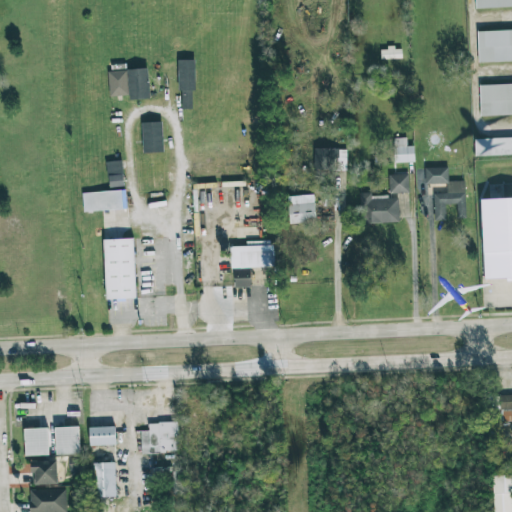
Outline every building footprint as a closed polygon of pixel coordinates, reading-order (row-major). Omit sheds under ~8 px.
[(511,0),(475,0),(475,8),(511,6),(511,0)] [(511,60),(511,29),(477,31),(478,62),(511,60)] [(381,49),(381,59),(401,58),(401,48),(381,49)] [(179,60),(180,109),(194,109),(194,60),(179,60)] [(108,71),(109,97),(129,96),(129,100),(150,99),(148,69),(108,71)] [(511,83),(479,84),(480,116),(511,114),(511,83)] [(142,123),(143,154),(163,153),(162,122),(142,123)] [(511,154),(511,137),(474,138),(475,156),(511,154)] [(393,163),(414,162),(414,146),(407,146),(406,138),(392,138),(393,163)] [(314,149),(313,172),(346,173),(347,149),(314,149)] [(107,162),(108,187),(123,187),(123,161),(107,162)] [(465,181),(448,182),(448,168),(425,168),(425,184),(447,184),(447,194),(434,194),(435,221),(446,221),(445,205),(456,205),(456,219),(466,219),(465,181)] [(409,174),(389,175),(390,194),(409,193),(409,174)] [(83,211),(126,210),(126,191),(83,193),(83,211)] [(371,193),(360,193),(360,223),(399,223),(398,197),(371,198),(371,193)] [(287,197),(290,224),(317,221),(313,194),(287,197)] [(511,278),(511,198),(481,200),(484,279),(511,278)] [(136,299),(134,239),(104,240),(106,300),(136,299)] [(231,268),(273,267),(272,241),(246,242),(246,246),(230,247),(231,268)] [(251,287),(251,269),(234,269),(234,288),(251,287)] [(511,421),(511,395),(500,396),(500,422),(511,421)] [(177,422),(148,423),(148,431),(141,431),(141,454),(178,453),(177,422)] [(55,428),(56,455),(80,454),(79,427),(55,428)] [(89,428),(89,446),(115,445),(115,427),(89,428)] [(25,456),(49,455),(48,428),(24,429),(25,456)] [(31,461),(31,473),(34,473),(34,485),(58,485),(57,461),(31,461)] [(95,498),(116,497),(115,463),(94,463),(95,498)] [(511,511),(511,475),(493,476),(494,511),(511,511)] [(66,511),(66,489),(29,490),(30,511),(66,511)]
